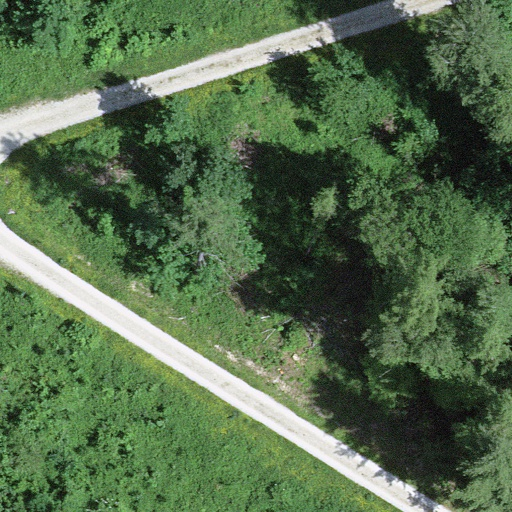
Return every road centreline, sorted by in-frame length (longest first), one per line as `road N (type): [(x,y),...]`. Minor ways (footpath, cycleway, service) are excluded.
road 1 (track): [(442,511),(0,236)]
road 2 (track): [(0,133),(397,0)]
